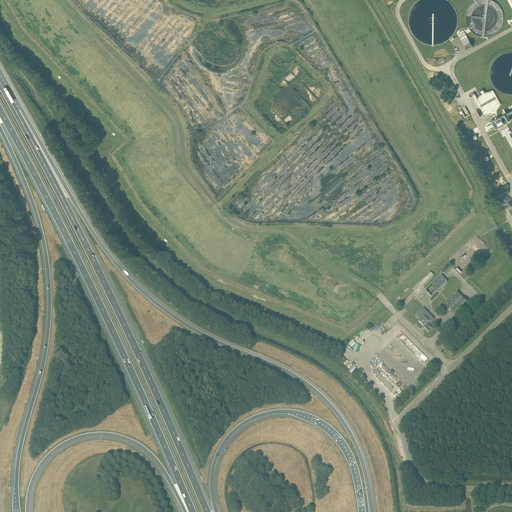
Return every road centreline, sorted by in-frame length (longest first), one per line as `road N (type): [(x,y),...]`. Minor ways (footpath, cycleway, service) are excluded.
road 1 (motorway): [(371,511),(359,454),(331,406),(306,383),(216,341),(147,295),(101,245),(15,111)]
road 2 (motorway): [(0,110),(75,245),(192,511)]
road 3 (motorway): [(206,511),(84,235),(15,111)]
road 4 (motorway): [(0,129),(37,218),(48,277),(44,357),(17,464),(19,511)]
road 5 (unclassified): [(511,490),(440,489),(417,479),(398,421),(401,409),(511,301)]
road 6 (motorway): [(216,511),(211,478),(223,442),(274,411),(315,418),(338,435),(354,463),(363,511)]
road 7 (motorway): [(27,511),(32,480),(50,453),(101,433),(146,450),(186,511)]
